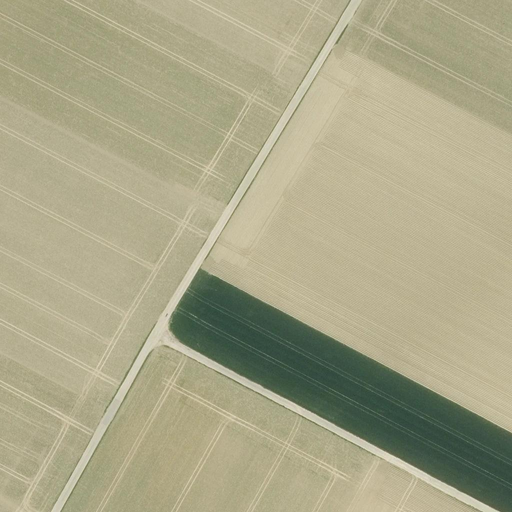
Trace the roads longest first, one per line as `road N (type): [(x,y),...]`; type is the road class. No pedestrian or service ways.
road 1 (track): [(154,334),(356,0)]
road 2 (track): [(488,511),(154,334)]
road 3 (track): [(54,511),(154,334)]
